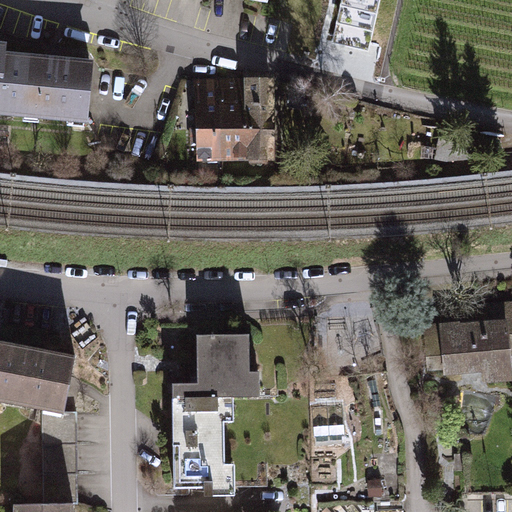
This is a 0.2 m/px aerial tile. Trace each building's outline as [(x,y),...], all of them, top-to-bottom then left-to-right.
[(335,22),(321,18),(316,36),(330,39),(335,22)] [(8,45),(0,44),(0,109),(1,110),(8,45)] [(100,63),(7,52),(0,117),(93,127),(100,63)] [(277,86),(195,88),(198,163),(279,161),(277,86)] [(504,323),(447,328),(452,380),(488,377),(490,393),(511,390),(511,307),(502,309),(504,323)] [(179,385),(181,490),(240,489),(238,403),(270,402),(269,364),(257,365),(257,337),(204,338),(204,385),(179,385)] [(79,353),(0,338),(0,406),(67,418),(79,353)] [(69,445),(50,440),(37,492),(70,500),(82,447),(69,444),(69,445)] [(511,447),(466,448),(466,502),(511,501),(511,447)]
